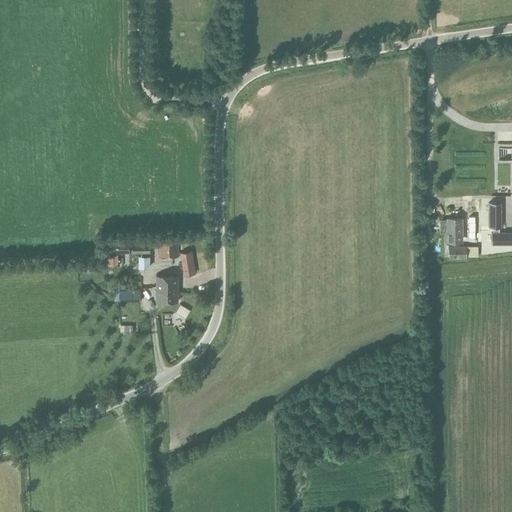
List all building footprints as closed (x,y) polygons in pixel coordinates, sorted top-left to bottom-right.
[(489,202),(489,227),(493,227),(493,232),(492,232),(492,244),(511,243),(511,232),(499,232),(499,227),(501,227),(501,202),(489,202)] [(460,242),(460,233),(461,233),(461,219),(448,219),(448,220),(440,220),(440,231),(446,231),(446,242),(460,242)] [(426,229),(435,229),(434,220),(426,221),(426,229)] [(161,257),(176,257),(176,240),(161,240),(161,257)] [(106,253),(128,253),(128,242),(105,242),(106,253)] [(450,258),(466,258),(466,257),(477,257),(477,247),(449,247),(450,258)] [(185,276),(195,274),(190,251),(180,253),(185,276)] [(133,267),(133,254),(119,255),(119,268),(133,267)] [(113,267),(113,255),(102,255),(102,267),(113,267)] [(145,271),(146,257),(134,257),(134,271),(145,271)] [(165,291),(178,292),(178,276),(156,276),(156,287),(158,287),(158,289),(165,289),(165,291)] [(177,301),(178,292),(165,291),(165,289),(158,289),(158,287),(156,287),(155,301),(177,301)] [(140,301),(140,292),(118,291),(118,301),(140,301)]
